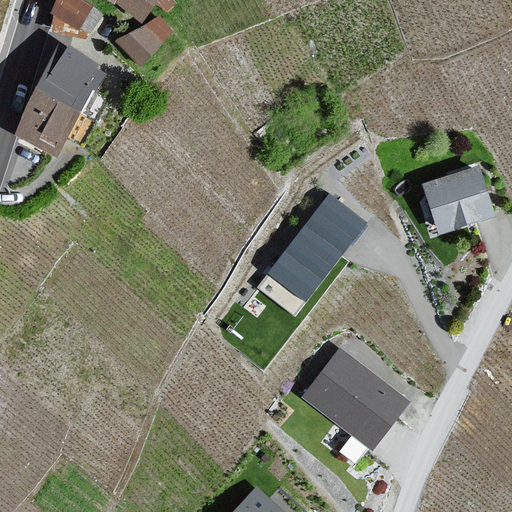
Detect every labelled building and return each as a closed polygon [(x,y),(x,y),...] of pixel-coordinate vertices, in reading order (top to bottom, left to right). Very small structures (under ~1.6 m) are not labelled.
[(81,0),(58,0),(51,17),(49,36),(89,41),(86,30),(96,9),(81,0)] [(161,0),(122,0),(119,6),(143,26),(161,0)] [(145,28),(117,42),(141,69),(173,32),(161,18),(145,28)] [(62,48),(16,136),(60,161),(107,78),(62,48)] [(486,167),(428,189),(448,242),(506,220),(486,167)] [(368,224),(330,195),(269,274),(307,303),(368,224)] [(412,402),(341,347),(302,398),(373,453),(412,402)] [(278,511),(257,491),(237,511),(278,511)]
